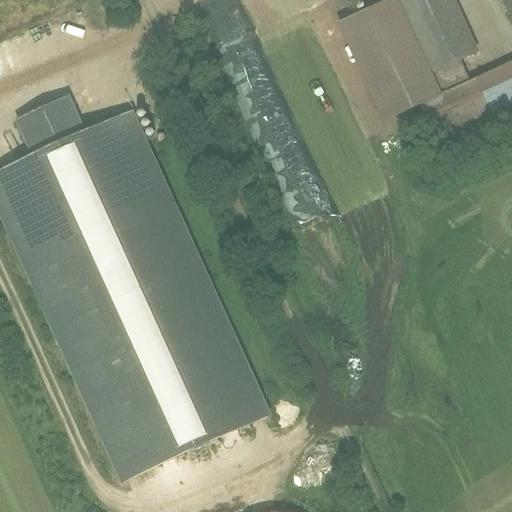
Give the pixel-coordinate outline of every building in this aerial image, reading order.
[(478,54),(452,0),(389,0),(338,24),(383,121),(416,105),(441,94),(432,75),(478,54)] [(511,0),(500,0),(511,24),(511,0)] [(511,123),(511,61),(441,94),(416,105),(440,157),(511,123)] [(282,86),(306,148),(341,134),(338,125),(342,123),(338,113),(349,108),(333,66),(282,86)] [(0,225),(117,484),(267,417),(129,113),(84,133),(68,97),(13,122),(29,157),(0,169),(0,225)] [(350,177),(350,185),(332,187),(333,199),(365,196),(363,175),(350,177)] [(511,511),(511,477),(493,428),(457,442),(483,511),(511,511)]
